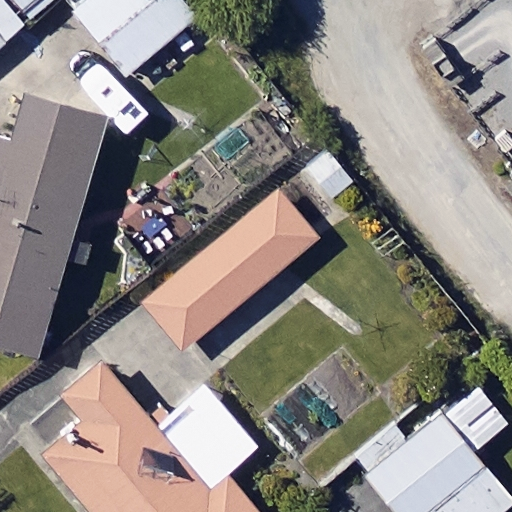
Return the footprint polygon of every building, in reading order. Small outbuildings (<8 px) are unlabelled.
[(53,0),(13,0),(28,19),(53,0)] [(193,17),(178,0),(90,0),(75,13),(128,74),(193,17)] [(0,47),(23,28),(0,1),(0,47)] [(0,114),(82,47),(60,21),(0,70),(0,114)] [(109,122),(34,99),(17,151),(0,145),(0,345),(35,357),(109,122)] [(318,238),(277,189),(143,301),(184,350),(318,238)] [(155,425),(99,359),(60,391),(85,420),(44,455),(92,511),(257,511),(227,476),(260,448),(204,383),(155,425)] [(504,425),(471,386),(405,443),(393,428),(354,462),(397,511),(500,511),(511,502),(511,498),(472,452),(504,425)]
